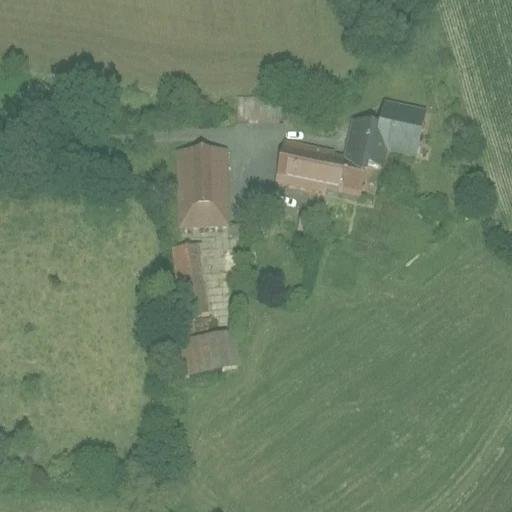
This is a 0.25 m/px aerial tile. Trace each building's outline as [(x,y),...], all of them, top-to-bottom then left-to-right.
[(241,105),(242,129),(291,128),(290,104),(241,105)] [(359,126),(353,159),(291,146),(283,184),(368,202),(374,174),(395,178),(399,158),(427,164),(436,121),(395,112),(391,133),(359,126)] [(179,156),(182,235),(235,233),(232,154),(179,156)] [(172,258),(179,326),(214,323),(208,255),(172,258)] [(236,364),(231,333),(173,342),(179,374),(236,364)]
